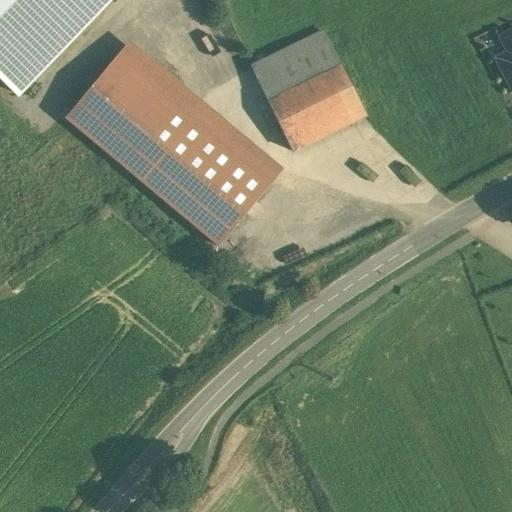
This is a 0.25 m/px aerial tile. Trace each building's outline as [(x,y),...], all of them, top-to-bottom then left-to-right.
[(0,0),(0,82),(12,94),(104,0),(0,0)] [(249,67),(267,102),(341,66),(324,30),(249,67)] [(511,88),(511,33),(502,39),(511,58),(511,65),(503,71),(511,88)] [(129,41),(116,57),(269,186),(282,170),(129,41)] [(116,57),(64,118),(218,247),(269,186),(116,57)] [(341,66),(267,102),(292,154),(367,118),(341,66)]
